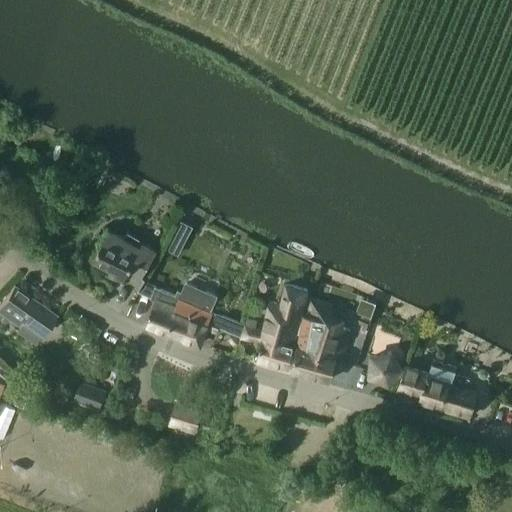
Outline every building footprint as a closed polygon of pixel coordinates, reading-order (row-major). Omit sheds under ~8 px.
[(142,242),(140,247),(110,231),(94,262),(116,274),(114,278),(122,283),(128,272),(142,279),(156,250),(142,242)] [(167,249),(177,255),(184,242),(174,236),(167,249)] [(213,293),(217,287),(194,273),(190,279),(213,293)] [(224,317),(224,318),(210,312),(217,296),(184,282),(181,292),(177,291),(175,295),(142,282),(138,293),(157,301),(147,326),(197,346),(206,323),(242,337),(246,326),(224,317)] [(257,361),(289,368),(302,309),(305,310),(309,289),(284,283),(280,304),(270,302),(257,361)] [(15,286),(0,306),(0,311),(19,325),(22,322),(41,335),(42,336),(56,316),(15,286)] [(303,315),(293,370),(329,381),(335,362),(342,365),(352,330),(343,328),(345,318),(329,314),(332,303),(308,297),(305,315),(303,315)] [(402,371),(392,354),(373,358),(371,377),(389,385),(402,371)] [(407,365),(399,391),(422,398),(420,403),(468,418),(476,392),(468,389),(471,380),(454,374),(456,367),(432,360),(429,372),(407,365)] [(106,391),(81,381),(74,400),(99,409),(106,391)] [(167,425),(196,434),(203,411),(175,401),(167,425)]
